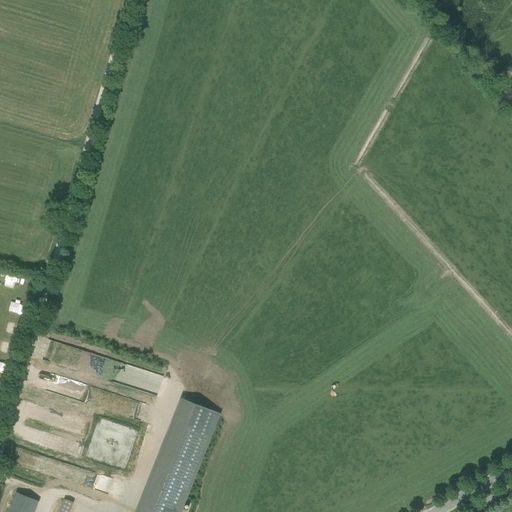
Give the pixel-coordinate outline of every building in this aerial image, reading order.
[(6,274),(4,283),(14,286),(16,277),(6,274)] [(17,334),(20,324),(9,321),(6,331),(17,334)] [(0,340),(0,341),(0,351),(11,354),(14,344),(0,340)] [(146,511),(181,511),(183,508),(181,507),(218,413),(190,402),(146,511)] [(8,511),(34,511),(38,502),(16,493),(8,511)] [(58,511),(69,511),(74,501),(64,497),(58,511)]
